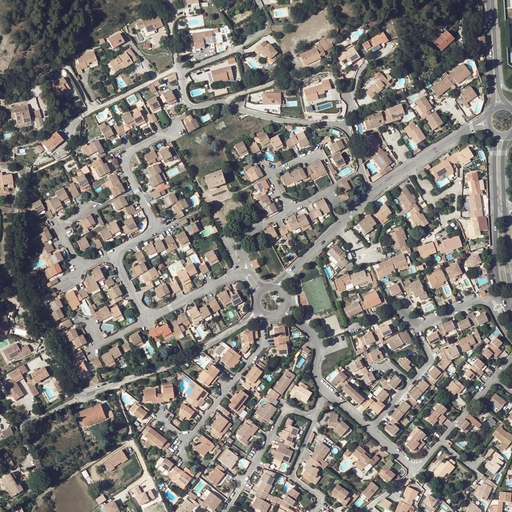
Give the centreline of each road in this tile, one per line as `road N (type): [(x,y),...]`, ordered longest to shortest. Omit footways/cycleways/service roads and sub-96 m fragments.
road 1 (residential): [(179,72),(188,106),(219,102),(266,117),(346,125)]
road 2 (residential): [(178,68),(93,108),(59,66),(34,79),(32,97)]
road 3 (residential): [(175,128),(127,155),(152,220),(146,237),(113,255)]
road 4 (residential): [(113,383),(160,368),(243,323)]
road 5 (residential): [(311,418),(288,411),(223,511)]
road 6 (residential): [(261,329),(260,348),(186,441)]
road 7 (residential): [(0,288),(23,302),(75,399)]
road 8 (residential): [(256,0),(260,32),(179,72)]
road 9 (residential): [(126,489),(145,468),(113,383)]
